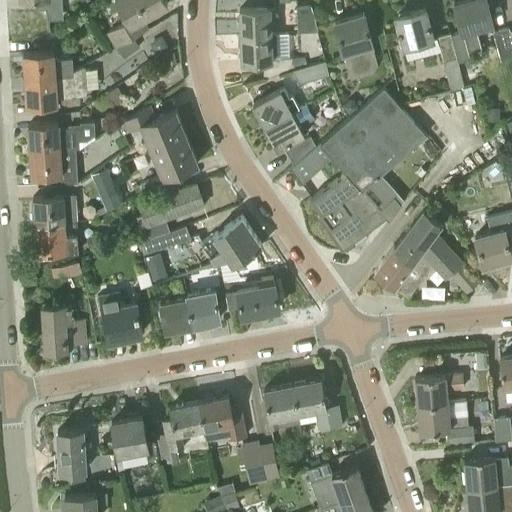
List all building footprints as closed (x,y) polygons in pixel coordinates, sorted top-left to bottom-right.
[(115,46),(121,43),(130,38),(148,28),(142,18),(167,4),(164,0),(116,0),(128,20),(107,32),(115,46)] [(450,33),(457,61),(471,58),(470,53),(482,50),(477,29),(497,24),(490,0),(455,0),(454,0),(462,30),(450,33)] [(298,32),(318,31),(311,5),(296,6),(298,32)] [(273,34),(273,32),(272,19),(276,19),(276,7),(240,9),(241,35),(273,34)] [(398,30),(403,48),(433,40),(425,8),(396,16),(399,29),(398,30)] [(375,54),(369,32),(364,12),(335,20),(346,62),(375,54)] [(511,41),(509,30),(510,29),(509,27),(493,31),(501,60),(511,56),(511,41)] [(281,30),(280,54),(293,54),(293,31),(281,30)] [(293,70),(326,61),(324,55),(305,60),(305,57),(291,57),(277,58),(276,32),(273,32),(273,34),(241,35),(242,61),(263,60),(264,78),(293,69),(293,70)] [(450,89),(464,85),(457,61),(450,33),(437,36),(441,51),(450,89)] [(161,35),(149,42),(156,53),(168,46),(161,35)] [(74,71),(74,70),(73,57),(55,58),(55,51),(24,53),(25,79),(64,76),(74,71)] [(169,53),(158,57),(165,72),(167,72),(166,75),(173,75),(172,72),(176,69),(169,53)] [(326,61),(293,70),(299,82),(329,74),(326,61)] [(64,76),(25,79),(27,105),(58,103),(58,96),(87,94),(87,88),(85,69),(85,64),(83,65),(74,70),(74,71),(64,76)] [(384,85),(321,140),(334,157),(362,188),(426,133),(384,85)] [(253,103),(265,126),(297,109),(296,107),(299,106),(293,94),(289,95),(284,86),(253,103)] [(358,107),(351,97),(342,104),(349,113),(358,107)] [(151,150),(187,136),(176,108),(155,117),(150,103),(120,122),(124,131),(140,124),(151,150)] [(265,126),(277,148),(309,131),(305,123),(315,117),(308,103),(297,109),(265,126)] [(499,120),(500,106),(488,106),(487,120),(499,120)] [(30,151),(62,149),(62,148),(76,147),(81,146),(81,140),(81,126),(69,127),(60,128),(60,127),(48,123),(28,125),(30,151)] [(187,136),(151,150),(161,175),(142,181),(147,197),(183,185),(177,171),(198,163),(187,136)] [(311,136),(285,149),(293,164),(316,144),(311,136)] [(293,164),(290,167),(302,184),(334,157),(321,140),(316,144),(293,164)] [(62,148),(62,149),(30,151),(32,177),(37,176),(38,186),(63,184),(78,183),(76,147),(62,148)] [(91,173),(97,187),(113,181),(108,167),(91,173)] [(393,195),(378,207),(359,185),(345,195),(335,181),(312,197),(321,211),(318,214),(342,247),(364,232),(385,217),(387,219),(398,203),(393,195)] [(131,218),(136,230),(167,219),(185,212),(204,205),(196,183),(139,202),(143,213),(131,218)] [(35,223),(76,220),(77,220),(76,205),(74,205),(73,194),(33,197),(35,223)] [(511,226),(511,201),(511,198),(507,199),(510,209),(487,215),(491,229),(474,233),(483,265),(511,257),(504,228),(511,226)] [(450,273),(462,262),(435,232),(443,221),(424,206),(394,246),(412,260),(421,249),(432,262),(446,277),(450,273)] [(243,215),(226,226),(201,241),(216,263),(230,258),(233,263),(262,245),(243,215)] [(140,241),(171,230),(167,219),(136,230),(140,241)] [(76,220),(35,223),(36,253),(79,250),(78,232),(77,232),(76,220)] [(171,230),(140,241),(145,255),(192,238),(186,224),(171,230)] [(407,294),(432,262),(421,249),(412,260),(394,246),(374,271),(393,285),(394,284),(407,294)] [(160,253),(145,258),(152,281),(167,277),(160,253)] [(63,277),(83,271),(79,259),(51,268),(54,276),(62,274),(63,277)] [(462,262),(450,273),(466,291),(478,280),(462,262)] [(136,274),(141,288),(152,284),(148,271),(136,274)] [(273,275),(261,278),(259,278),(260,281),(236,286),(236,289),(225,291),(228,307),(240,305),(242,314),(279,307),(273,275)] [(187,291),(193,323),(220,318),(214,286),(187,291)] [(119,289),(100,292),(109,339),(142,332),(136,300),(122,302),(119,289)] [(165,328),(193,323),(187,291),(185,292),(186,295),(160,300),(165,328)] [(74,302),(71,302),(67,303),(67,304),(43,305),(44,322),(48,321),(49,347),(45,347),(46,349),(66,347),(66,343),(86,342),(84,318),(75,319),(74,302)] [(487,367),(486,351),(476,352),(477,368),(487,367)] [(511,354),(500,356),(503,386),(511,385),(511,354)] [(417,403),(449,400),(448,387),(463,386),(462,372),(415,376),(417,403)] [(298,412),(300,423),(317,420),(318,429),(342,424),(338,404),(327,406),(321,377),(293,382),(298,412)] [(268,429),(279,427),(277,415),(298,412),(293,382),(264,388),(268,413),(265,414),(268,429)] [(199,400),(204,427),(205,427),(229,423),(232,434),(232,438),(245,436),(239,405),(231,406),(228,395),(199,400)] [(449,400),(417,403),(420,431),(447,428),(449,444),(475,441),(473,424),(450,425),(449,415),(468,414),(467,399),(449,400)] [(179,432),(204,427),(199,400),(170,406),(172,418),(163,419),(166,433),(154,435),(159,464),(179,461),(177,449),(182,448),(179,432)] [(148,449),(146,434),(142,415),(111,420),(117,454),(148,449)] [(494,416),(496,440),(511,438),(510,415),(494,416)] [(57,430),(60,471),(85,469),(84,448),(83,428),(57,430)] [(259,443),(260,443),(259,439),(241,442),(249,485),(267,482),(267,480),(266,480),(259,443)] [(266,480),(267,480),(279,478),(272,441),(260,443),(259,443),(266,480)] [(511,482),(511,463),(508,463),(508,455),(464,459),(467,486),(511,482)] [(321,458),(310,462),(311,467),(323,463),(321,458)] [(123,460),(116,461),(118,470),(125,469),(123,460)] [(320,507),(365,491),(356,465),(332,473),(328,461),(323,463),(311,467),(307,468),(320,507)] [(85,481),(83,470),(69,472),(71,483),(85,481)] [(511,496),(511,495),(511,482),(467,486),(469,511),(484,511),(485,511),(511,511),(511,507),(501,509),(500,497),(511,496)] [(223,494),(228,508),(240,505),(235,490),(223,494)] [(372,511),(365,491),(320,507),(322,511),(372,511)] [(98,511),(98,503),(98,493),(64,495),(65,511),(98,511)] [(221,495),(207,502),(211,511),(224,511),(228,510),(228,508),(221,495)]
